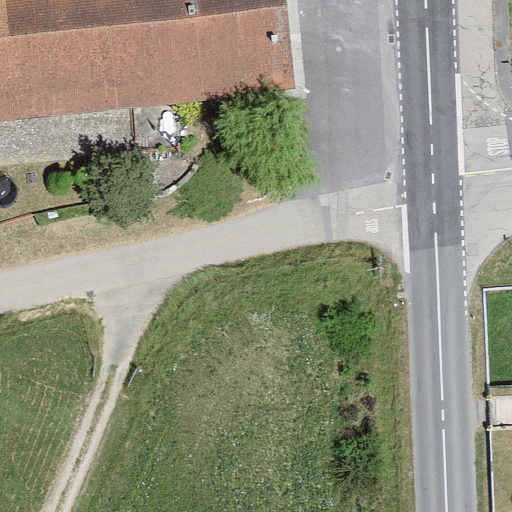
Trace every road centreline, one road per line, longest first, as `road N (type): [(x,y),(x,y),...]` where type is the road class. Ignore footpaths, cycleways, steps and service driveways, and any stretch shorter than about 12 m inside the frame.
road 1 (tertiary): [(434,196),(447,511)]
road 2 (unclassified): [(434,196),(152,262)]
road 3 (unclassified): [(152,262),(53,511)]
road 4 (tertiary): [(425,0),(434,196)]
road 5 (unclassified): [(152,262),(0,297)]
